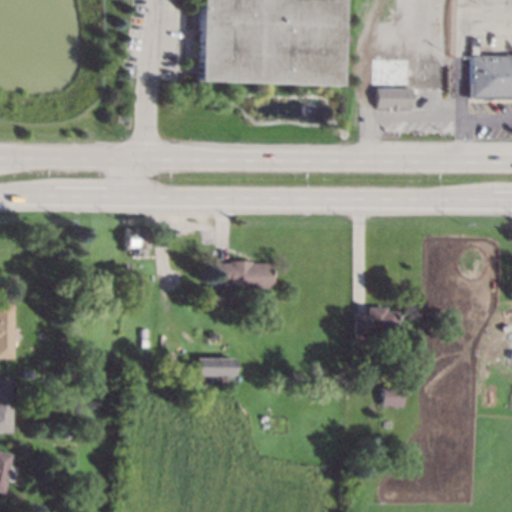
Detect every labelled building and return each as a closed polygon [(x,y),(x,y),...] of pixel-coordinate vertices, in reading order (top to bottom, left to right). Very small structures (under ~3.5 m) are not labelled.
[(198,0),(338,0),(335,85),(196,79),(198,0)] [(475,55),(511,55),(511,100),(511,99),(467,98),(468,56),(469,56),(469,46),(475,46),(475,55)] [(409,107),(374,107),(374,87),(409,88),(409,107)] [(145,255),(131,255),(131,247),(123,247),(122,226),(144,226),(145,255)] [(247,262),(267,262),(267,287),(225,286),(225,283),(210,283),(210,261),(225,262),(225,259),(248,260),(247,262)] [(9,357),(0,357),(0,303),(9,303),(9,357)] [(383,309),(395,310),(395,334),(351,334),(351,314),(364,314),(364,306),(383,306),(383,309)] [(182,356),(230,356),(230,383),(225,383),(225,386),(220,386),(220,383),(192,382),(192,387),(186,387),(186,373),(180,372),(180,368),(158,368),(158,349),(182,349),(182,356)] [(8,431),(0,431),(0,376),(8,376),(8,431)] [(402,386),(400,406),(379,405),(380,385),(402,386)] [(0,451),(8,453),(0,492),(0,451)]
